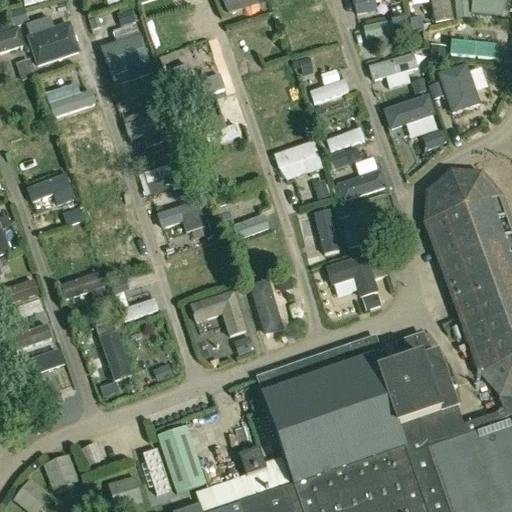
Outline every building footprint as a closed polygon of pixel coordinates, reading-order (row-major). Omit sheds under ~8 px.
[(121,0),(106,0),(109,9),(123,5),(121,0)] [(221,0),(227,17),(257,9),(254,0),(221,0)] [(273,0),(276,8),(301,0),(273,0)] [(353,0),(355,8),(373,4),(391,0),(353,0)] [(430,0),(435,26),(451,23),(447,0),(430,0)] [(472,0),(471,18),(499,20),(500,0),(472,0)] [(304,14),(285,16),(287,29),(305,27),(304,14)] [(68,26),(53,31),(49,21),(27,28),(31,39),(28,40),(38,68),(78,54),(68,26)] [(239,46),(271,35),(266,23),(235,33),(239,46)] [(390,24),(365,30),(368,43),(374,42),(393,37),(395,39),(406,37),(403,23),(391,25),(390,24)] [(324,35),(308,39),(305,30),(288,34),(290,44),(293,55),(327,46),(324,35)] [(0,56),(23,49),(18,32),(0,37),(0,56)] [(140,38),(140,39),(117,46),(101,52),(110,76),(126,70),(131,83),(153,75),(140,38)] [(495,62),(496,48),(452,44),(451,58),(495,62)] [(271,67),(288,62),(285,53),(268,58),(271,67)] [(387,80),(406,74),(417,71),(413,57),(370,70),(374,84),(387,80)] [(438,78),(452,117),(478,108),(464,69),(438,78)] [(344,83),(309,95),(313,107),(348,95),(344,83)] [(89,94),(48,107),(53,122),(94,108),(89,94)] [(406,128),(432,119),(434,119),(427,100),(384,115),(391,134),(406,128)] [(267,131),(300,120),(296,108),(263,119),(267,131)] [(143,138),(163,131),(175,127),(171,114),(127,129),(131,142),(143,138)] [(71,144),(83,140),(77,123),(66,127),(71,144)] [(236,127),(225,131),(202,137),(206,150),(240,140),(236,127)] [(326,143),(330,155),(363,142),(359,131),(326,143)] [(26,155),(54,151),(52,135),(23,139),(26,155)] [(102,158),(99,146),(96,137),(69,145),(72,154),(68,156),(71,167),(102,158)] [(173,158),(185,154),(181,140),(169,144),(173,158)] [(280,173),(317,160),(318,160),(313,144),(275,157),(280,173)] [(327,159),(331,173),(349,167),(349,166),(360,162),(356,150),(345,154),(345,153),(327,159)] [(148,190),(188,175),(183,162),(144,177),(148,190)] [(385,191),(380,174),(338,188),(344,205),(385,191)] [(65,176),(25,191),(31,206),(53,197),(57,207),(74,200),(65,176)] [(257,380),(285,461),(265,468),(259,451),(239,458),(246,478),(225,485),(233,508),(221,511),(200,511),(199,507),(183,511),(511,511),(511,247),(494,201),(494,199),(493,197),(491,195),(490,193),(489,191),(487,189),(486,188),(484,186),(482,184),(480,183),(478,182),(476,181),(474,180),(472,179),(469,179),(467,178),(465,178),(462,178),(460,178),(458,178),(455,179),(453,179),(451,180),(449,181),(446,181),(444,183),(442,184),(440,185),(439,187),(437,188),(435,190),(434,192),(433,194),(432,196),(430,198),(429,200),(429,202),(428,205),(428,207),(427,209),(427,212),(427,214),(428,216),(428,219),(428,221),(429,223),(430,225),(451,283),(448,284),(460,318),(464,316),(488,376),(489,378),(490,380),(492,382),(492,383),(497,416),(443,434),(437,415),(457,409),(437,353),(429,356),(423,337),(396,346),(403,365),(379,374),(373,358),(381,355),(376,340),(366,343),(257,380)] [(313,185),(318,202),(329,198),(324,182),(313,185)] [(207,231),(203,218),(198,204),(158,218),(163,232),(182,226),(186,238),(207,231)] [(302,242),(341,229),(336,215),(298,227),(302,242)] [(229,231),(234,244),(268,232),(263,218),(229,231)] [(129,223),(100,232),(104,244),(133,235),(129,223)] [(80,244),(76,231),(46,241),(51,254),(80,244)] [(0,232),(0,258),(10,255),(1,232),(0,232)] [(170,265),(175,277),(216,263),(211,250),(170,265)] [(107,278),(144,267),(140,254),(103,265),(107,278)] [(332,288),(333,288),(353,281),(357,293),(360,300),(377,294),(375,286),(367,261),(366,260),(327,272),(332,288)] [(107,304),(103,291),(105,291),(101,276),(61,289),(66,303),(90,296),(94,308),(107,304)] [(0,310),(37,298),(33,284),(0,294),(0,310)] [(267,286),(248,291),(262,338),(281,332),(267,286)] [(222,319),(228,339),(245,333),(234,298),(189,312),(194,328),(222,319)] [(120,313),(124,324),(157,313),(153,302),(120,313)] [(10,311),(0,314),(0,324),(1,327),(14,323),(10,311)] [(114,325),(97,331),(116,384),(132,379),(118,338),(114,325)] [(8,342),(13,356),(50,343),(45,328),(8,342)] [(223,372),(242,365),(232,338),(213,344),(223,372)] [(159,383),(172,378),(168,367),(155,372),(159,383)] [(64,378),(48,384),(44,374),(22,382),(25,392),(30,406),(69,392),(64,378)] [(113,405),(127,400),(124,390),(110,394),(113,405)] [(138,429),(97,440),(103,462),(144,452),(138,429)] [(176,497),(206,486),(186,429),(157,439),(176,497)]
